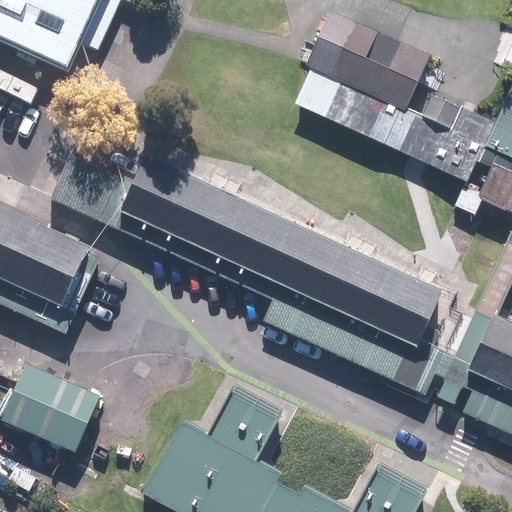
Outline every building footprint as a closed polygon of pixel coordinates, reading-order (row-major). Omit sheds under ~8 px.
[(121,0),(0,0),(0,37),(69,66),(78,44),(100,53),(121,0)] [(311,69),(295,105),(410,157),(419,161),(427,165),(464,182),(511,204),(511,39),(502,61),(511,65),(511,72),(490,121),(416,88),(429,56),(330,11),(308,64),(307,66),(311,69)] [(74,156),(53,200),(275,301),(267,319),(511,431),(511,321),(478,306),(477,310),(456,355),(420,339),(442,290),(147,155),(134,183),(74,156)] [(0,299),(68,332),(104,251),(0,205),(0,299)] [(104,399),(26,362),(0,417),(0,419),(76,456),(104,399)] [(184,421),(143,493),(177,511),(413,511),(426,489),(377,463),(352,510),(258,460),(284,411),(232,383),(206,432),(184,421)] [(133,407),(117,400),(101,438),(117,445),(133,407)] [(38,478),(0,461),(0,479),(31,493),(38,478)]
